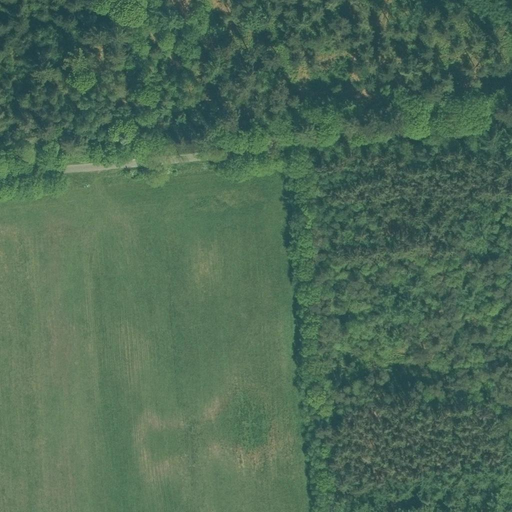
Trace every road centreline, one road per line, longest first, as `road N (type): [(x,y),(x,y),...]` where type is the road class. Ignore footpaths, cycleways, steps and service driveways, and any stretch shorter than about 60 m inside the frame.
road 1 (unclassified): [(511,126),(0,174)]
road 2 (track): [(124,0),(141,161)]
